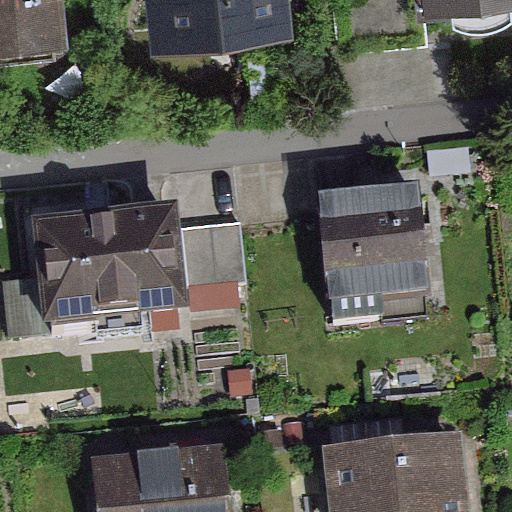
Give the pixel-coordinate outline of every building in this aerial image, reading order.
[(0,0),(0,61),(70,54),(64,0),(0,0)] [(296,0),(155,0),(159,44),(300,33),(296,0)] [(511,0),(431,0),(432,3),(466,1),(468,24),(511,20),(511,0)] [(427,199),(322,208),(332,316),(436,307),(427,199)] [(128,236),(98,239),(97,230),(42,236),(49,304),(54,303),(58,341),(200,327),(196,293),(190,237),(189,223),(127,229),(128,236)] [(190,237),(196,293),(247,288),(241,232),(190,237)] [(465,511),(459,437),(326,450),(332,511),(465,511)] [(232,511),(227,449),(92,461),(96,511),(232,511)]
